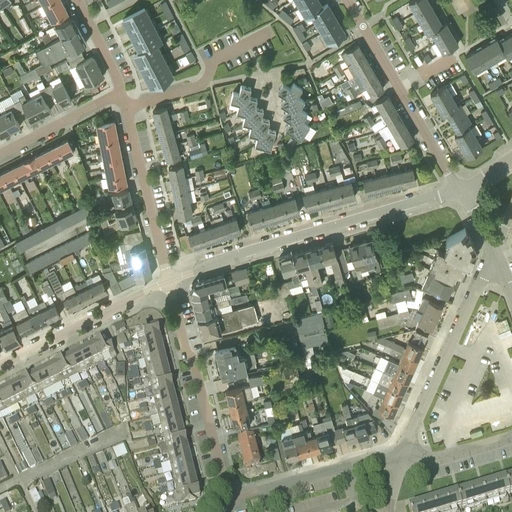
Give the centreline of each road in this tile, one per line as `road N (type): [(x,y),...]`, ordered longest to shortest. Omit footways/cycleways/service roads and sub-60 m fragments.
road 1 (residential): [(168,280),(459,189)]
road 2 (unclassified): [(402,461),(492,249)]
road 3 (unclassified): [(228,499),(168,280)]
road 4 (residential): [(0,365),(168,280)]
road 5 (residential): [(168,280),(124,106)]
road 6 (residential): [(124,106),(199,86),(213,60),(271,30)]
road 7 (residential): [(0,153),(120,92)]
